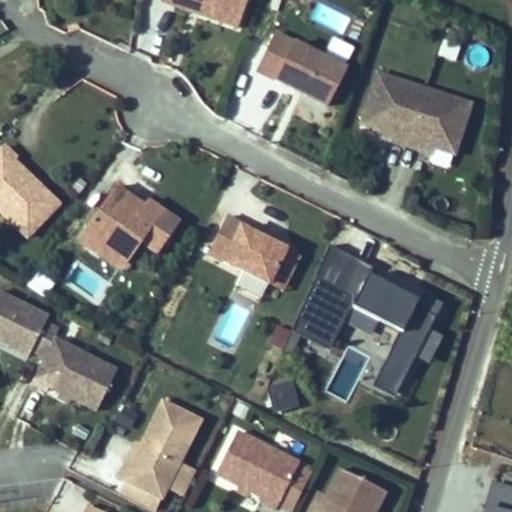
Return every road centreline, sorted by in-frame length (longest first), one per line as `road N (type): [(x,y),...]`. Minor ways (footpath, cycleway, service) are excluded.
road 1 (residential): [(492,266),(198,121),(4,6)]
road 2 (residential): [(492,266),(428,511)]
